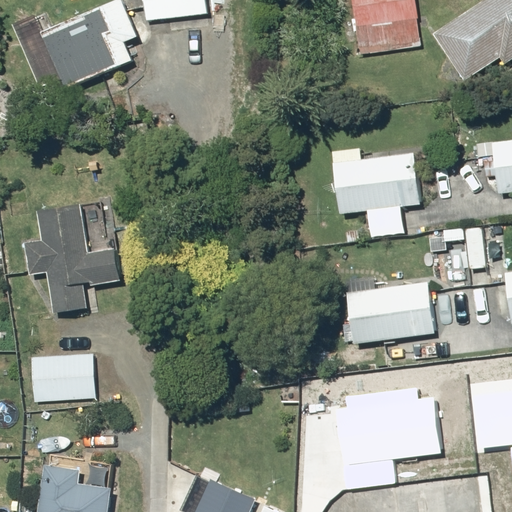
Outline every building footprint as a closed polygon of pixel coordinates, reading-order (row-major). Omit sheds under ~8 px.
[(127,44),(140,39),(123,0),(121,0),(43,33),(68,91),(135,63),(127,44)] [(231,0),(146,0),(148,21),(233,12),(231,0)] [(423,48),(416,0),(354,0),(362,56),(423,48)] [(511,0),(489,0),(436,37),(468,83),(503,59),(508,66),(511,63),(511,0)] [(511,142),(496,144),(502,195),(511,193),(511,142)] [(363,150),(336,153),(343,217),(423,207),(417,156),(364,162),(363,150)] [(50,274),(56,315),(90,310),(86,285),(94,284),(94,287),(123,282),(119,249),(101,251),(94,205),(42,213),(45,242),(28,244),(33,276),(50,274)] [(347,232),(348,240),(358,239),(357,230),(347,232)] [(471,262),(447,265),(449,282),(473,279),(471,262)] [(430,284),(351,295),(358,346),(437,335),(430,284)] [(27,343),(27,330),(18,331),(18,344),(27,343)] [(96,356),(34,359),(36,403),(98,400),(96,356)] [(292,380),(278,381),(278,396),(293,396),(292,380)] [(223,409),(208,409),(209,419),(223,418),(223,409)] [(511,511),(511,460),(480,464),(485,511),(511,511)] [(47,467),(40,511),(111,511),(114,491),(81,486),(83,473),(47,467)] [(198,478),(193,490),(208,497),(200,511),(254,511),(259,502),(215,482),(214,485),(198,478)]
